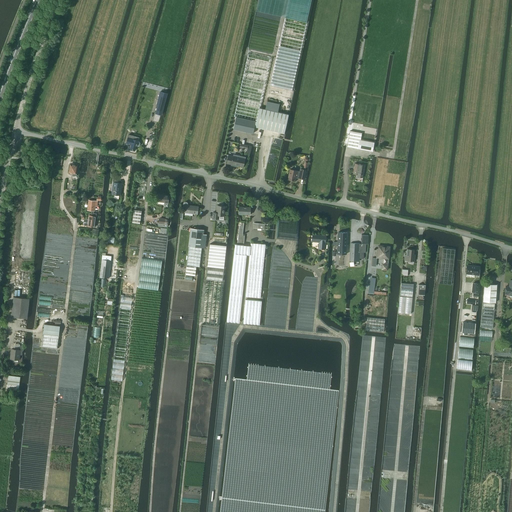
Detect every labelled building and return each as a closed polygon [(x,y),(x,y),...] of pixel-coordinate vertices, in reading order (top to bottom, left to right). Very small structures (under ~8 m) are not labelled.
[(254,127),(284,133),(288,114),(259,108),(270,58),(248,53),(234,116),(236,117),(233,129),(253,133),(254,127)] [(158,105),(155,113),(161,115),(167,94),(160,92),(157,104),(158,105)] [(351,124),(347,147),(372,151),(376,129),(381,104),(355,99),(351,124)] [(139,137),(128,135),(126,143),(131,144),(130,149),(135,150),(136,146),(137,147),(138,146),(139,146),(140,143),(140,142),(139,141),(138,141),(139,137)] [(240,147),(247,149),(246,153),(250,154),(251,146),(240,144),(240,147)] [(233,156),(228,155),(227,163),(231,164),(231,165),(235,166),(235,165),(243,167),(245,157),(233,154),(233,156)] [(304,179),(308,163),(305,162),(304,170),(300,169),(300,171),(290,169),(288,179),(294,181),(295,177),(296,177),(298,177),(298,178),(304,179)] [(353,174),(358,175),(357,177),(362,177),(364,165),(355,163),(353,174)] [(72,176),(71,179),(77,180),(77,177),(78,173),(76,172),(77,165),(74,165),(73,164),(72,164),(71,164),(70,164),(69,172),(72,173),(71,176),(72,176)] [(382,174),(381,181),(395,183),(396,176),(382,174)] [(113,182),(112,194),(120,195),(121,183),(113,182)] [(167,207),(169,195),(157,194),(156,201),(164,202),(163,206),(167,207)] [(94,213),(94,211),(95,206),(97,206),(98,201),(89,200),(87,210),(91,211),(91,216),(89,215),(87,226),(95,227),(96,213),(94,213)] [(182,209),(185,209),(184,212),(197,214),(198,207),(188,205),(187,203),(186,202),(184,202),(183,204),(182,209)] [(212,218),(218,219),(218,216),(223,216),(224,206),(217,205),(216,213),(213,212),(212,218)] [(250,207),(239,207),(238,214),(250,215),(250,207)] [(140,224),(140,217),(141,211),(133,210),(133,216),(132,223),(140,224)] [(159,226),(167,227),(167,224),(168,224),(168,219),(159,218),(158,223),(159,223),(159,226)] [(202,248),(205,248),(206,235),(203,234),(204,230),(191,228),(188,246),(189,246),(186,274),(195,276),(196,266),(199,267),(202,248)] [(337,242),(333,242),(333,245),(337,246),(336,263),(346,264),(347,233),(337,233),(337,242)] [(349,261),(359,261),(359,247),(361,247),(362,233),(350,233),(349,247),(350,247),(349,261)] [(311,242),(319,242),(318,249),(324,249),(325,236),(312,235),(311,242)] [(246,255),(249,255),(246,297),(261,298),(265,244),(250,243),(250,246),(235,244),(227,322),(239,323),(246,255)] [(226,246),(209,244),(206,279),(222,281),(226,246)] [(387,264),(388,259),(389,247),(378,246),(377,257),(384,258),(383,264),(382,264),(381,270),(387,270),(388,264),(387,264)] [(404,260),(414,261),(415,255),(413,255),(414,250),(407,249),(407,255),(405,255),(404,260)] [(102,260),(99,277),(108,278),(111,261),(102,260)] [(479,267),(467,266),(466,273),(478,275),(479,267)] [(410,326),(411,316),(414,284),(402,283),(401,296),(399,296),(396,335),(406,336),(407,325),(410,326)] [(485,284),(483,302),(495,303),(497,285),(485,284)] [(425,295),(425,285),(418,285),(417,295),(425,295)] [(11,317),(27,319),(29,299),(13,297),(11,317)] [(243,323),(258,325),(259,325),(262,301),(246,300),(243,323)] [(495,303),(483,302),(481,327),(492,328),(495,303)] [(385,319),(367,317),(366,330),(384,332),(385,319)] [(463,322),(462,332),(474,333),(475,323),(463,322)] [(60,326),(44,324),(43,334),(59,335),(60,326)] [(59,335),(43,334),(41,346),(57,348),(59,335)] [(19,350),(12,349),(11,359),(18,360),(19,350)] [(7,384),(19,386),(20,377),(8,375),(7,384)]
